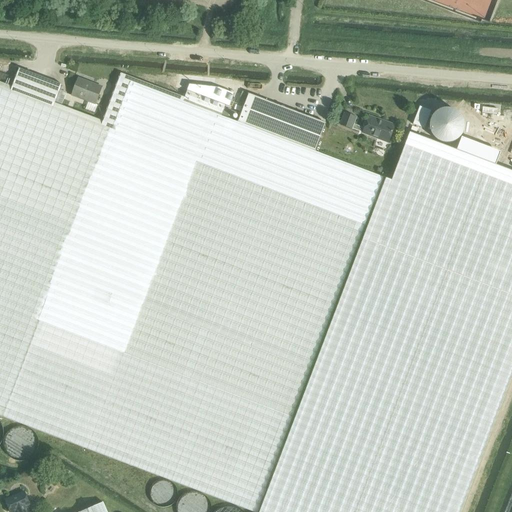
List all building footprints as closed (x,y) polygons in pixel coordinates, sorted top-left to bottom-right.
[(0,416),(3,418),(251,511),(255,511),(292,418),(310,370),(383,178),(315,152),(326,123),(324,123),(248,94),(238,123),(227,119),(229,112),(224,110),(225,106),(212,100),(198,95),(187,91),(184,98),(125,75),(107,123),(55,103),(62,85),(19,69),(12,87),(0,82),(0,416)] [(95,105),(102,87),(78,78),(71,96),(95,105)] [(229,102),(231,87),(217,85),(214,100),(229,102)] [(351,129),(356,118),(344,114),(340,125),(351,129)] [(394,127),(377,121),(378,120),(369,117),(362,133),(388,143),(394,127)] [(486,166),(482,175),(494,179),(497,171),(486,166)] [(5,451),(9,456),(14,459),(21,460),(27,459),(32,455),(36,449),(37,443),(35,436),(31,431),(25,427),(19,426),(12,428),(7,432),(4,438),(3,444),(5,451)] [(161,480),(155,481),(150,485),(148,491),(148,497),(151,503),(156,507),(162,508),(168,506),(173,502),(175,497),(175,490),(172,485),(167,481),(161,480)] [(29,511),(27,507),(30,506),(24,492),(5,500),(10,511),(15,511),(16,511),(15,511),(29,511)] [(209,511),(210,506),(207,500),(202,495),(196,492),(189,492),(183,495),(178,500),(176,506),(175,511),(209,511)] [(107,511),(103,502),(80,511),(107,511)]
